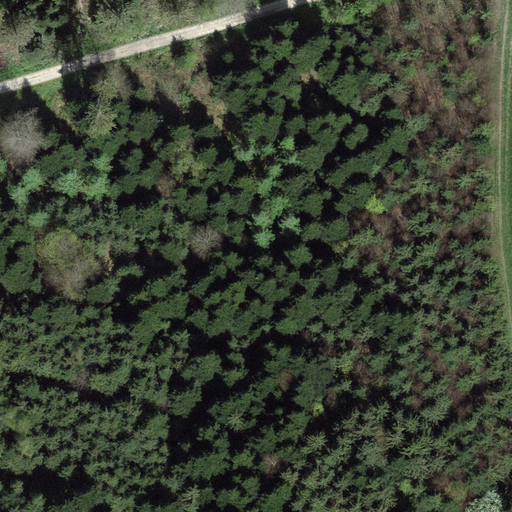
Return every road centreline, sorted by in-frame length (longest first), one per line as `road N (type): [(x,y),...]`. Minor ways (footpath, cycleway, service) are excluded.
road 1 (track): [(315,0),(0,95)]
road 2 (track): [(511,6),(505,102),(511,253)]
